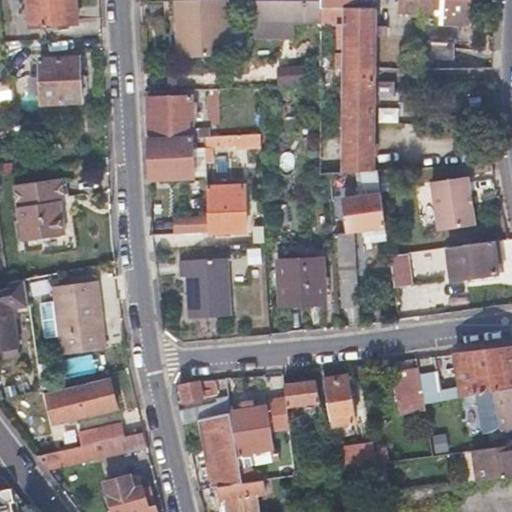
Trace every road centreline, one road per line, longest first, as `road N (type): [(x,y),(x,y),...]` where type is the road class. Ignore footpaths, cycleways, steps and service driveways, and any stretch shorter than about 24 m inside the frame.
road 1 (residential): [(111,0),(129,262),(147,368)]
road 2 (residential): [(147,368),(511,321)]
road 3 (residential): [(147,368),(182,511)]
